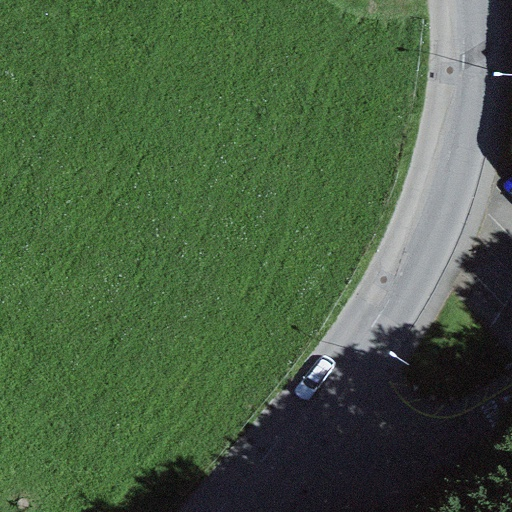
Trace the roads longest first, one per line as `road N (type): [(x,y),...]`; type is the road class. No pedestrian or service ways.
road 1 (unclassified): [(454,0),(459,60),(429,239),(293,423)]
road 2 (residential): [(293,423),(394,474),(428,480),(511,464)]
road 3 (residential): [(293,423),(411,440),(456,434),(511,405)]
road 4 (unclassified): [(293,423),(211,511)]
